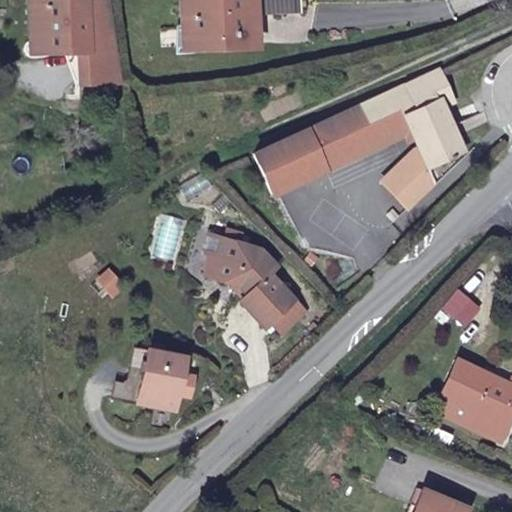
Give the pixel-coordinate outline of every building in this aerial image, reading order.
[(308,34),(309,0),(249,2),(249,16),(180,12),(180,69),(253,71),(254,38),(267,38),(308,34)] [(84,62),(83,97),(117,97),(107,18),(31,14),(31,60),(61,61),(84,62)] [(70,97),(83,97),(84,62),(61,61),(70,97)] [(424,107),(234,181),(252,223),(392,167),(401,190),(365,220),(389,248),(432,214),(432,205),(440,204),(439,195),(450,191),(428,136),(434,134),(424,107)] [(205,284),(197,286),(191,304),(224,314),(234,322),(229,330),(253,355),(259,351),(271,362),(294,340),(257,303),(265,294),(248,277),(226,271),(227,261),(213,257),(211,266),(207,266),(205,284)] [(191,279),(197,286),(205,284),(207,266),(193,263),(191,279)] [(451,400),(465,364),(457,361),(442,397),(451,400)] [(511,381),(465,364),(451,400),(445,418),(510,442),(511,435),(511,381)] [(167,422),(171,405),(173,388),(136,380),(133,398),(127,427),(165,435),(167,422)] [(127,427),(133,398),(118,397),(113,424),(127,427)] [(181,406),(171,405),(167,422),(178,424),(181,406)] [(474,511),(476,506),(434,491),(427,511),(474,511)]
